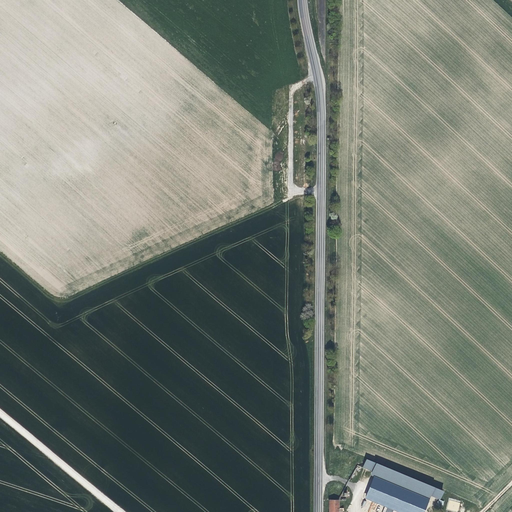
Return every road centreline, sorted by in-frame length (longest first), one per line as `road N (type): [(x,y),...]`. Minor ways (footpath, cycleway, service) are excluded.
road 1 (secondary): [(317,511),(321,138),(319,79),(302,0)]
road 2 (track): [(0,412),(119,511)]
